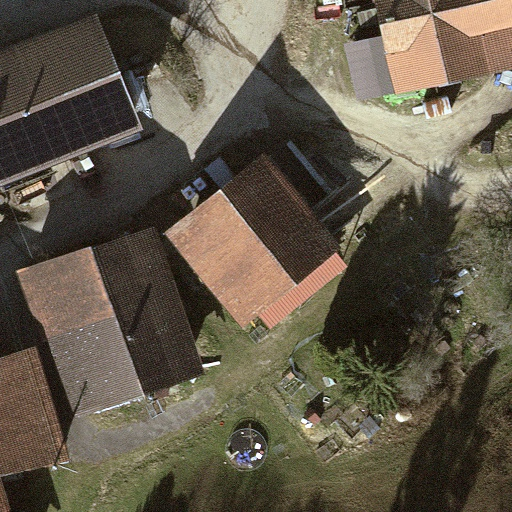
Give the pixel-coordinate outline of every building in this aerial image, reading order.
[(511,0),(365,0),(392,107),(511,77),(511,0)] [(90,18),(0,52),(0,174),(131,126),(90,18)] [(254,157),(159,237),(239,332),(252,321),(265,337),(343,272),(330,257),(334,253),(254,157)] [(74,425),(202,378),(148,232),(12,282),(36,345),(43,343),(74,425)] [(0,511),(4,511),(0,497),(0,483),(61,464),(25,353),(0,360),(0,511)]
